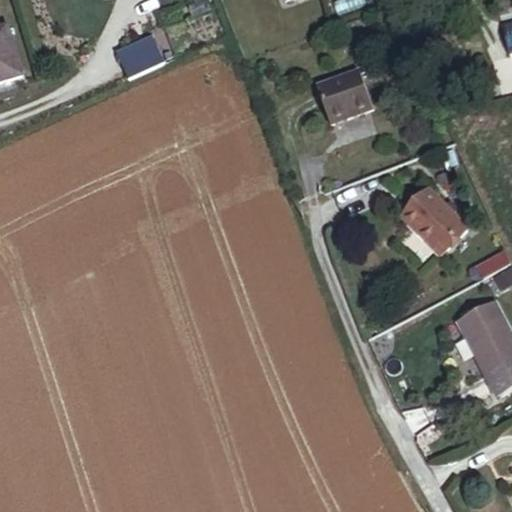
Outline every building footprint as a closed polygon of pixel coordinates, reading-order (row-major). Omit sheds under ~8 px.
[(9,37),(0,40),(0,94),(25,86),(9,37)] [(115,96),(155,77),(142,50),(102,68),(115,96)] [(345,144),(383,130),(370,95),(332,109),(345,144)] [(481,244),(469,231),(475,226),(466,216),(460,222),(450,212),(423,237),(453,270),(481,244)] [(511,259),(511,256),(497,262),(505,279),(493,284),(497,295),(506,291),(511,287),(511,259)] [(511,316),(476,334),(494,370),(499,367),(511,393),(511,316)]
